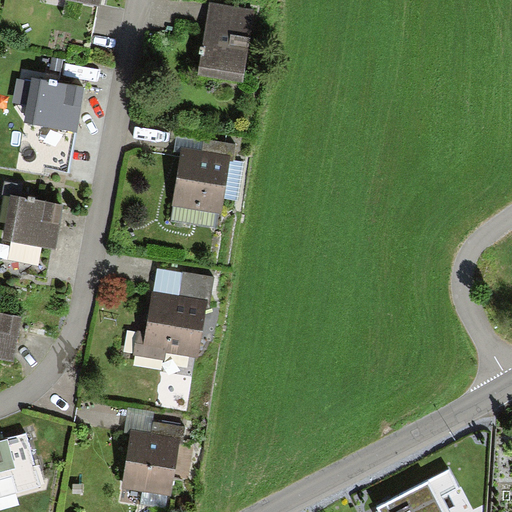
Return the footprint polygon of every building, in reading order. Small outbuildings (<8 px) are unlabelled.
[(213,0),(209,0),(198,69),(244,77),(255,7),(213,0)] [(25,115),(77,124),(85,79),(33,70),(25,115)] [(182,144),(171,217),(216,224),(218,210),(220,211),(229,151),(182,144)] [(239,198),(243,164),(234,162),(229,197),(239,198)] [(64,198),(12,188),(4,232),(56,241),(64,198)] [(167,349),(199,353),(206,305),(210,306),(216,272),(181,267),(177,289),(151,285),(144,328),(137,327),(133,352),(165,357),(167,349)] [(21,318),(0,314),(0,358),(14,361),(21,318)] [(131,426),(123,486),(171,493),(180,433),(131,426)] [(0,495),(39,485),(24,430),(0,437),(0,495)] [(473,511),(449,465),(379,501),(384,511),(473,511)]
